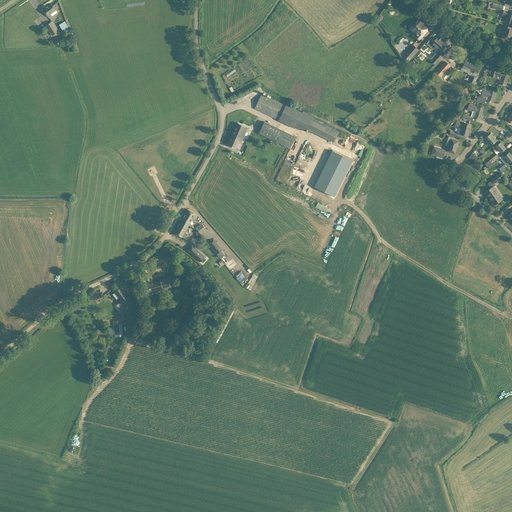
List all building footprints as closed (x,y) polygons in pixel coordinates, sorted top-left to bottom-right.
[(46,7),(43,9),(49,17),(51,15),(52,16),(57,12),(56,10),(51,4),(48,6),(46,7)] [(507,11),(504,10),(503,15),(506,16),(505,18),(502,18),(501,18),(500,18),(500,19),(499,21),(505,23),(506,21),(509,22),(511,22),(511,12),(507,11)] [(412,25),(410,28),(415,32),(417,33),(416,34),(417,35),(415,36),(419,40),(427,30),(426,29),(428,27),(427,26),(423,22),(422,23),(418,19),(417,21),(416,22),(413,20),(410,23),(412,25)] [(52,35),(59,31),(52,21),(46,26),(52,35)] [(511,29),(510,29),(510,27),(505,25),(504,25),(503,33),(501,38),(510,40),(511,34),(511,29)] [(431,38),(428,42),(434,48),(435,47),(439,50),(431,58),(433,60),(439,53),(442,56),(445,53),(442,50),(447,45),(443,42),(441,40),(442,39),(438,36),(434,41),(431,38)] [(418,50),(413,45),(401,57),(407,62),(418,50)] [(433,60),(432,62),(434,64),(442,56),(439,53),(433,60)] [(462,67),(468,69),(466,72),(468,73),(467,74),(471,76),(469,82),(474,84),(479,74),(477,73),(480,67),(473,63),(466,60),(462,67)] [(445,61),(435,72),(440,77),(443,74),(440,72),(442,70),(445,72),(451,66),(445,61)] [(502,72),(497,71),(497,70),(493,69),(491,76),(495,77),(495,75),(501,77),(499,83),(501,84),(506,85),(507,82),(506,81),(509,74),(502,72)] [(494,98),(496,91),(490,89),(489,91),(483,90),(481,95),(487,97),(486,100),(493,102),(494,98)] [(262,94),(255,108),(259,110),(278,120),(295,128),(298,129),(299,128),(305,131),(306,129),(311,118),(313,115),(303,111),(302,112),(286,104),(285,105),(266,96),(262,94)] [(469,104),(467,110),(472,111),(471,116),(471,117),(473,117),(476,118),(480,119),(481,116),(481,115),(483,108),(478,107),(477,106),(477,107),(469,104)] [(333,142),(339,131),(311,118),(306,129),(333,142)] [(457,121),(455,126),(463,128),(461,134),(465,135),(468,136),(469,132),(471,124),(466,123),(465,122),(464,123),(457,121)] [(290,148),(295,137),(264,122),(259,133),(290,148)] [(238,123),(233,134),(243,138),(246,131),(248,131),(250,128),(248,127),(238,123)] [(490,145),(497,140),(491,133),(485,138),(483,140),(485,143),(487,143),(488,142),(490,145)] [(241,142),(243,138),(233,134),(228,145),(236,148),(239,141),(241,142)] [(456,139),(456,138),(449,135),(446,144),(449,145),(447,150),(455,153),(459,140),(456,139)] [(496,146),(492,149),(495,152),(498,149),(501,152),(506,148),(501,142),(496,146)] [(434,146),(431,154),(443,158),(446,150),(434,146)] [(332,151),(315,187),(322,190),(334,196),(335,194),(352,160),(345,157),(332,151)] [(471,153),(468,158),(473,162),(479,157),(473,153),(472,152),(472,153),(471,153)] [(501,167),(499,168),(500,168),(502,172),(511,164),(510,161),(511,159),(511,155),(509,152),(505,155),(504,157),(501,159),(503,161),(505,164),(501,167)] [(497,154),(489,160),(491,164),(499,157),(497,155),(497,154)] [(498,175),(492,180),(495,183),(501,178),(498,175)] [(491,188),(486,191),(486,192),(492,200),(491,201),(494,205),(496,204),(497,203),(499,201),(501,200),(496,193),(497,192),(493,186),(491,188)] [(207,192),(198,200),(204,206),(206,208),(209,206),(207,204),(212,198),(207,192)] [(195,220),(198,215),(195,214),(188,209),(181,221),(188,225),(192,218),(195,220)] [(209,211),(204,216),(214,225),(219,220),(209,211)] [(185,238),(188,233),(185,232),(188,225),(181,221),(174,232),(182,237),(185,238)] [(202,224),(197,229),(201,234),(206,230),(202,224)] [(215,240),(209,244),(217,253),(217,254),(220,258),(226,253),(222,249),(215,240)] [(203,263),(206,259),(204,258),(205,256),(195,248),(192,244),(186,250),(200,262),(201,261),(203,263)] [(254,285),(258,278),(253,275),(249,282),(254,285)] [(171,286),(168,278),(160,280),(144,285),(148,296),(152,295),(151,292),(163,289),(171,286)] [(121,287),(115,292),(121,299),(119,300),(120,302),(116,304),(120,309),(125,305),(126,306),(132,302),(121,287)] [(113,328),(109,328),(109,334),(114,333),(115,337),(122,336),(122,332),(123,332),(122,324),(113,324),(113,328)] [(65,339),(48,341),(49,347),(66,346),(65,339)] [(35,346),(30,350),(37,360),(42,356),(35,346)] [(57,359),(48,373),(54,376),(63,362),(57,359)] [(77,360),(71,362),(75,373),(81,371),(77,360)] [(39,367),(27,371),(29,377),(41,373),(39,367)]
